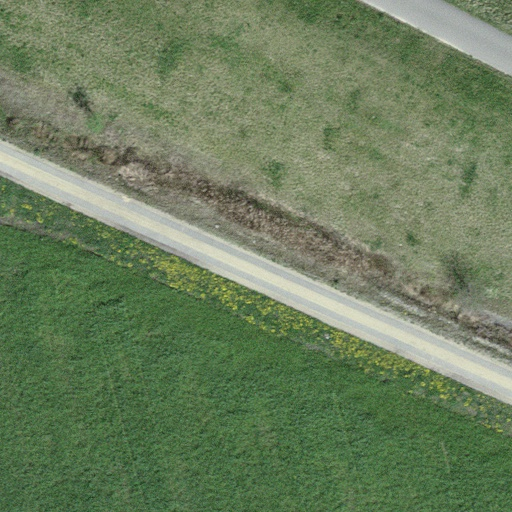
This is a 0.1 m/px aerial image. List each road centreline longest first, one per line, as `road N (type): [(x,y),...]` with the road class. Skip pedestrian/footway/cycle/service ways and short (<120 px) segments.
road 1 (track): [(0,156),(511,386)]
road 2 (unclassified): [(511,56),(399,0)]
